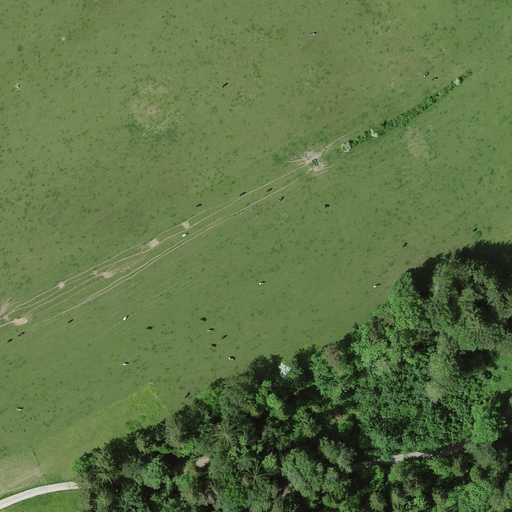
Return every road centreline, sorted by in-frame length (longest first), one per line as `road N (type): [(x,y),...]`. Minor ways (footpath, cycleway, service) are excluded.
road 1 (track): [(292,470),(437,451),(490,433),(511,415)]
road 2 (track): [(83,485),(210,459),(292,470)]
